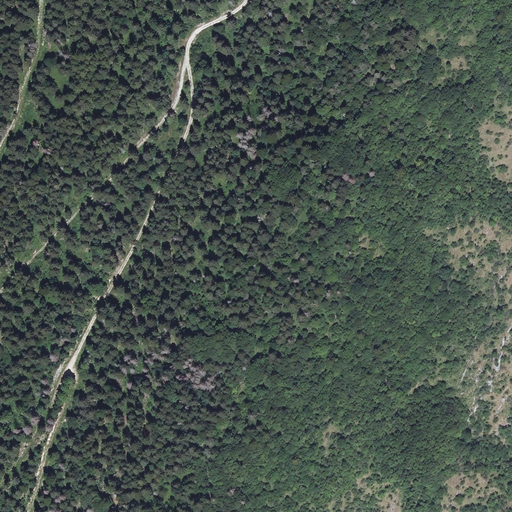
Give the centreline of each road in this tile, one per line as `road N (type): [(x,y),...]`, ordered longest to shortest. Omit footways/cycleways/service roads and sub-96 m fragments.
road 1 (track): [(70,367),(184,141),(192,110),(186,61)]
road 2 (track): [(186,61),(172,111),(0,295)]
road 3 (track): [(70,367),(75,379),(30,511)]
road 4 (track): [(0,490),(70,367)]
